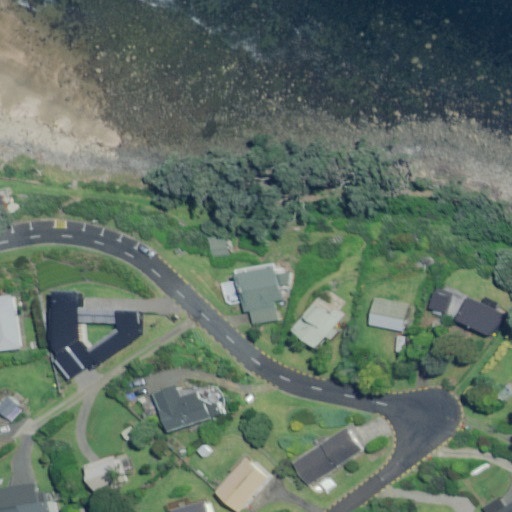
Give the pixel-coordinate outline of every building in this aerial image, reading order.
[(0,211),(14,209),(9,183),(0,184),(0,211)] [(220,239),(210,240),(213,261),(232,258),(230,241),(220,243),(220,239)] [(252,307),(255,322),(281,318),(277,295),(286,294),(281,257),(242,263),(244,276),(227,279),(230,297),(234,300),(246,298),(247,308),(252,307)] [(105,357),(145,327),(147,298),(86,297),(88,276),(62,274),(60,341),(66,349),(61,353),(74,373),(102,353),(105,357)] [(441,282),(432,302),(448,309),(457,289),(441,282)] [(111,286),(96,283),(94,293),(109,295),(111,286)] [(0,346),(25,344),(19,285),(0,286),(0,346)] [(473,290),(460,312),(493,331),(510,312),(473,290)] [(299,322),(321,342),(348,311),(325,291),(299,322)] [(379,293),(372,320),(406,328),(413,301),(379,293)] [(185,373),(158,381),(172,427),(233,408),(226,387),(214,391),(208,387),(206,381),(189,386),(185,373)] [(13,390),(0,402),(10,413),(23,399),(13,390)] [(295,458),(312,482),(371,443),(354,418),(295,458)] [(142,438),(136,428),(127,433),(133,443),(142,438)] [(256,445),(221,482),(244,503),(279,466),(256,445)] [(92,458),(101,485),(130,475),(121,449),(92,458)] [(6,479),(10,511),(57,511),(53,485),(44,486),(42,474),(6,479)] [(217,511),(212,492),(179,501),(181,511),(217,511)] [(511,511),(511,499),(498,507),(501,511),(511,511)]
